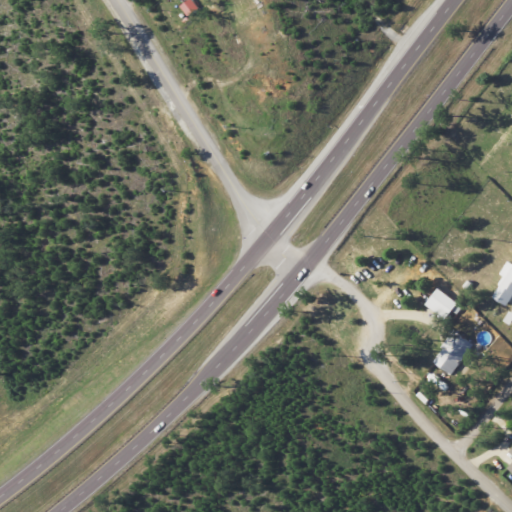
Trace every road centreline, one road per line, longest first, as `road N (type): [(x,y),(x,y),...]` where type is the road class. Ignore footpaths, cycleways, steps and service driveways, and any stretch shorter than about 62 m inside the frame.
road 1 (trunk): [(58,511),(265,314),(511,5)]
road 2 (trunk): [(456,0),(192,325),(0,498)]
road 3 (residential): [(303,270),(222,169),(116,0)]
road 4 (residential): [(303,270),(353,289),(412,408),(511,505)]
